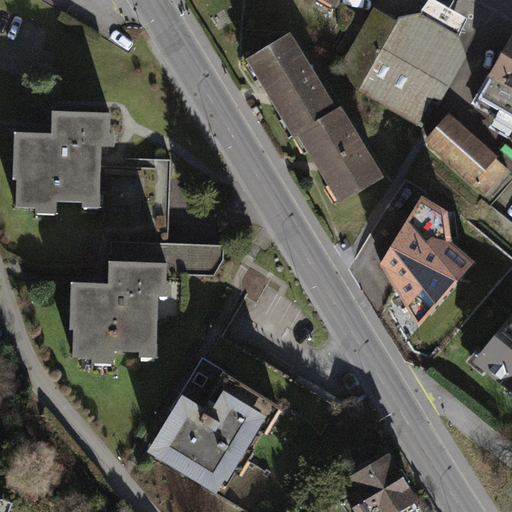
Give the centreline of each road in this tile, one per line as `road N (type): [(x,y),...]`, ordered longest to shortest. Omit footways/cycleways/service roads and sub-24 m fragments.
road 1 (secondary): [(152,0),(465,511)]
road 2 (residential): [(0,292),(13,338),(98,463),(153,511)]
